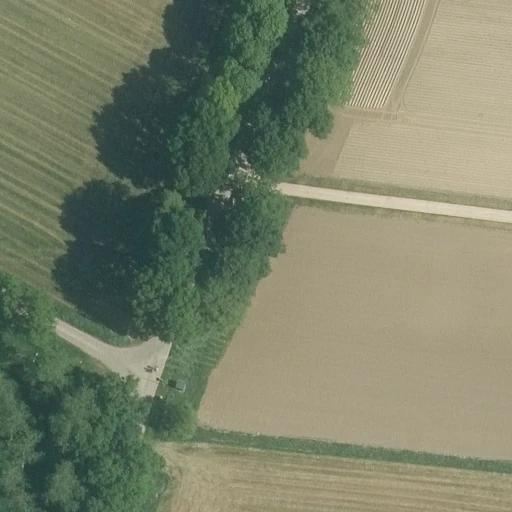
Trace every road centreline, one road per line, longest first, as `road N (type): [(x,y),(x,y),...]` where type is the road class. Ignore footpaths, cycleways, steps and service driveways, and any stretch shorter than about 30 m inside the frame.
road 1 (unclassified): [(303,0),(152,376)]
road 2 (track): [(227,176),(268,190),(511,219)]
road 3 (unclassified): [(152,376),(0,297)]
road 4 (unclassified): [(108,511),(152,376)]
